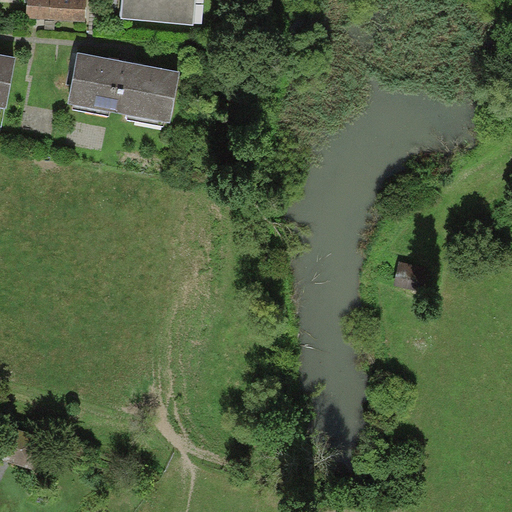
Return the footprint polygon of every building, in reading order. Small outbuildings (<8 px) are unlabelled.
[(86,22),(86,0),(27,0),(27,18),(86,22)] [(195,0),(123,0),(121,18),(194,24),(195,0)] [(128,62),(78,52),(69,104),(170,123),(180,71),(128,62)] [(0,53),(0,106),(6,107),(16,57),(0,53)] [(426,270),(399,262),(392,286),(420,293),(426,270)]
